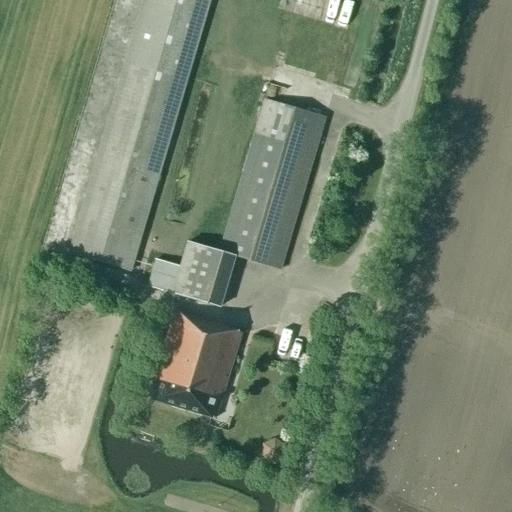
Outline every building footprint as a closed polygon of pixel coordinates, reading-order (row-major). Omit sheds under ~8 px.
[(208,0),(108,0),(37,244),(130,271),(208,0)] [(354,8),(341,56),(367,63),(380,15),(354,8)] [(219,251),(234,255),(280,269),(324,117),(263,99),(219,251)] [(218,308),(234,255),(219,251),(185,241),(178,266),(154,259),(146,287),(218,308)] [(224,324),(174,309),(147,398),(215,419),(220,401),(217,400),(219,394),(222,395),(241,332),(223,327),(224,324)] [(281,465),(286,444),(263,439),(259,460),(281,465)]
